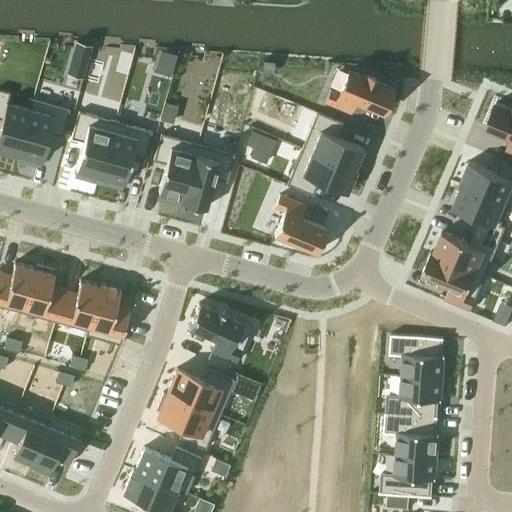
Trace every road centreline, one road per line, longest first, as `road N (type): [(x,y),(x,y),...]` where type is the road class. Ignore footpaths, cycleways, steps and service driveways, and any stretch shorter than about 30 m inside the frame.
road 1 (residential): [(361,278),(433,101),(442,2)]
road 2 (residential): [(92,511),(160,350),(186,258)]
road 3 (residential): [(488,339),(475,501),(511,504)]
road 4 (residential): [(0,207),(186,258)]
road 5 (residential): [(186,258),(315,290),(361,278)]
road 6 (residential): [(361,278),(488,339)]
